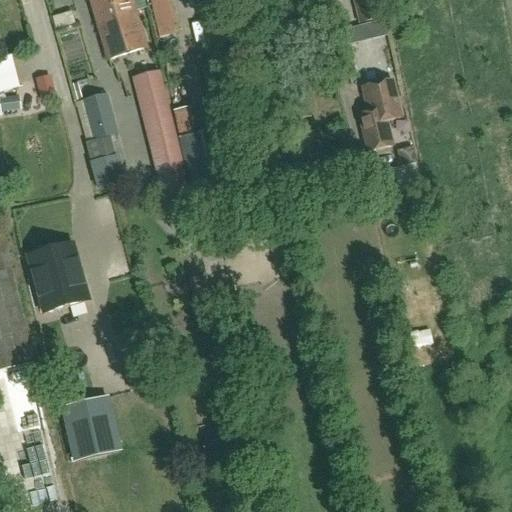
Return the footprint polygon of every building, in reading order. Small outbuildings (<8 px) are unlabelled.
[(147,49),(147,47),(131,0),(89,0),(108,60),(147,49)] [(149,0),(159,38),(179,34),(171,0),(149,0)] [(329,0),(330,3),(342,0),(352,0),(359,26),(382,20),(376,0),(329,0)] [(11,57),(0,59),(0,94),(20,89),(11,57)] [(138,99),(163,93),(158,73),(133,79),(138,99)] [(359,118),(366,144),(369,154),(393,149),(387,124),(402,120),(393,82),(363,90),(369,115),(359,118)] [(83,102),(94,142),(119,136),(108,95),(83,102)] [(226,130),(197,136),(192,114),(175,119),(180,140),(195,207),(239,198),(226,130)] [(413,150),(398,154),(402,169),(417,165),(413,150)] [(127,189),(125,168),(117,169),(117,164),(105,165),(107,190),(127,189)] [(191,206),(180,166),(156,172),(167,212),(191,206)] [(3,231),(0,232),(0,373),(34,365),(3,231)] [(74,245),(28,257),(42,312),(56,308),(89,300),(74,245)] [(196,308),(212,303),(205,277),(189,281),(196,308)] [(240,342),(236,326),(222,330),(226,345),(240,342)] [(148,348),(123,354),(133,393),(158,388),(148,348)] [(23,450),(37,449),(33,384),(19,385),(23,450)] [(120,452),(107,398),(62,409),(74,462),(120,452)]
